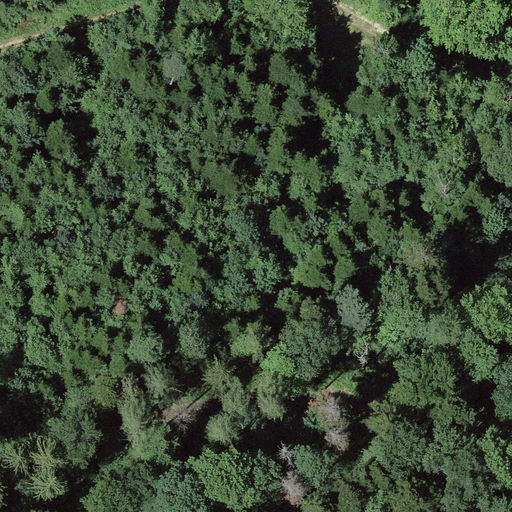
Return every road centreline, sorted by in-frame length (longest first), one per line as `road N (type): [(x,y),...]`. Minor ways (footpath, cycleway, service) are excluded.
road 1 (track): [(511,471),(336,410),(249,400),(0,462)]
road 2 (track): [(511,91),(423,58),(346,0)]
road 3 (track): [(162,0),(0,50)]
